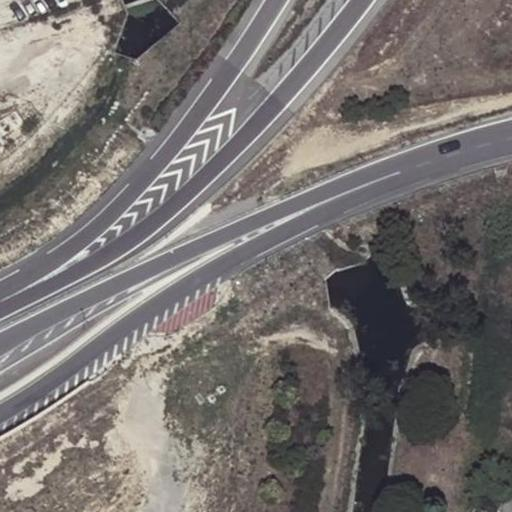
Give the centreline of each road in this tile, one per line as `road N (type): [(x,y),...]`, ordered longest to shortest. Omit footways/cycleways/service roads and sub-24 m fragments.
road 1 (primary): [(0,411),(234,257),(478,147)]
road 2 (primary): [(0,345),(359,177),(478,147)]
road 3 (primary): [(361,0),(250,134),(144,232),(0,308)]
road 4 (primary): [(276,0),(204,106),(125,199),(69,248),(0,290)]
